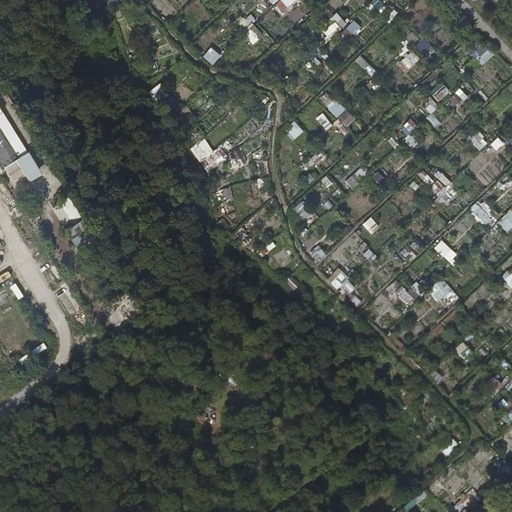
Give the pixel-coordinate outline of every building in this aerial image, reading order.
[(295,0),(281,0),(277,3),(284,11),(296,1),(295,0)] [(244,29),(256,20),(250,13),(239,22),(244,29)] [(351,19),(343,28),(351,35),(359,27),(351,19)] [(245,35),(253,45),(265,35),(257,25),(245,35)] [(410,44),(416,38),(409,31),(403,37),(410,44)] [(420,54),(429,45),(422,37),(412,45),(420,54)] [(212,47),(204,57),(215,65),(222,55),(212,47)] [(398,54),(401,56),(395,65),(406,71),(416,55),(402,47),(398,54)] [(438,81),(427,92),(437,102),(448,91),(438,81)] [(151,91),(162,106),(173,99),(162,84),(151,91)] [(456,88),(447,100),(456,107),(465,95),(456,88)] [(325,92),(316,100),(345,127),(353,118),(325,92)] [(426,98),(421,109),(431,113),(436,101),(426,98)] [(322,112),(314,116),(322,130),(330,126),(322,112)] [(406,118),(398,130),(407,135),(415,123),(406,118)] [(0,166),(1,169),(8,164),(15,175),(24,169),(16,160),(22,156),(5,129),(0,131),(0,166)] [(476,132),(468,140),(479,150),(487,142),(476,132)] [(411,134),(403,140),(408,147),(416,141),(411,134)] [(495,148),(501,141),(495,137),(489,143),(495,148)] [(202,138),(187,148),(197,162),(211,152),(202,138)] [(376,160),(387,149),(381,144),(371,156),(376,160)] [(235,149),(230,156),(241,164),(245,158),(235,149)] [(321,150),(310,156),(313,163),(325,158),(321,150)] [(476,156),(469,167),(479,172),(485,161),(476,156)] [(376,172),(371,178),(378,184),(383,178),(376,172)] [(210,190),(212,202),(229,200),(228,188),(210,190)] [(436,199),(443,206),(451,199),(444,191),(436,199)] [(217,215),(233,211),(231,201),(215,204),(217,215)] [(475,205),(469,211),(487,227),(492,221),(475,205)] [(75,224),(65,230),(75,247),(85,240),(75,224)] [(307,252),(314,262),(324,255),(316,245),(307,252)] [(368,249),(362,253),(368,262),(374,258),(368,249)] [(325,278),(343,298),(353,288),(335,269),(325,278)] [(511,275),(507,270),(500,277),(511,289),(511,275)] [(283,280),(290,290),(296,286),(289,276),(283,280)] [(451,306),(458,302),(443,278),(425,289),(433,302),(445,295),(451,306)] [(413,282),(405,291),(400,286),(394,292),(408,306),(423,291),(413,282)] [(351,296),(347,300),(355,307),(359,302),(351,296)] [(461,342),(453,349),(462,360),(470,353),(461,342)] [(432,370),(426,375),(435,384),(441,379),(432,370)] [(511,391),(511,389),(511,380),(505,376),(500,384),(511,391)] [(491,397),(501,387),(491,378),(481,388),(491,397)] [(502,410),(509,406),(504,399),(497,403),(502,410)] [(508,425),(511,422),(511,411),(503,419),(508,425)] [(451,439),(440,452),(446,457),(457,445),(451,439)] [(471,490),(452,509),(455,511),(458,511),(464,507),(468,510),(480,498),(471,490)]
